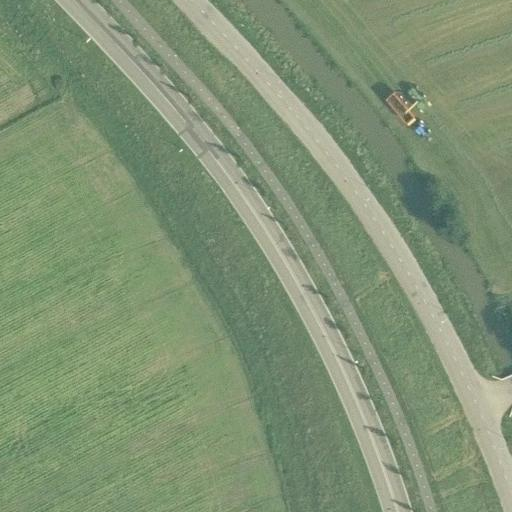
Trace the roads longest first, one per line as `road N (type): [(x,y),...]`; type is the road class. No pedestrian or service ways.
road 1 (tertiary): [(401,511),(341,369),(234,184),(72,0)]
road 2 (unclassified): [(511,501),(480,407),(407,274),(307,132),(190,0)]
